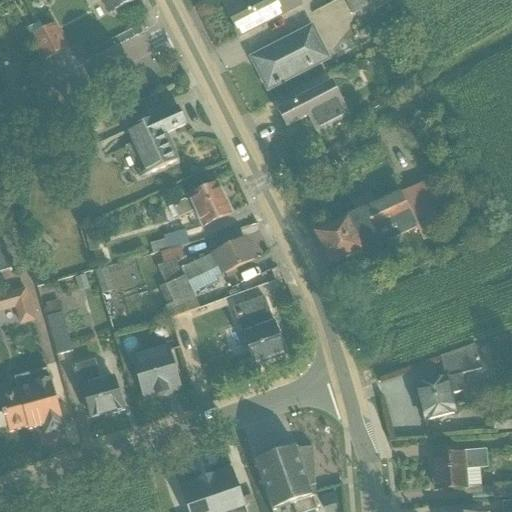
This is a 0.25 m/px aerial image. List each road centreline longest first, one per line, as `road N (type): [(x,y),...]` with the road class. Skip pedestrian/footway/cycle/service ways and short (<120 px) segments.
road 1 (residential): [(342,375),(282,220),(182,26)]
road 2 (residential): [(0,497),(342,375)]
road 3 (track): [(271,199),(442,92)]
road 4 (residential): [(182,26),(69,81),(0,103)]
road 5 (residential): [(374,511),(371,460),(342,375)]
